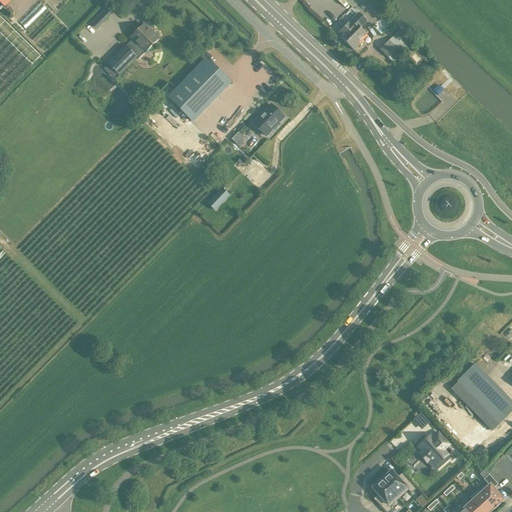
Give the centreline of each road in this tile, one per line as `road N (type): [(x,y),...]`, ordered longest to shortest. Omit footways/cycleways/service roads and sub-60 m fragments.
road 1 (primary): [(61,492),(110,456),(293,379),(391,273)]
road 2 (unclassified): [(353,95),(324,87),(232,0)]
road 3 (primary): [(353,95),(254,0)]
